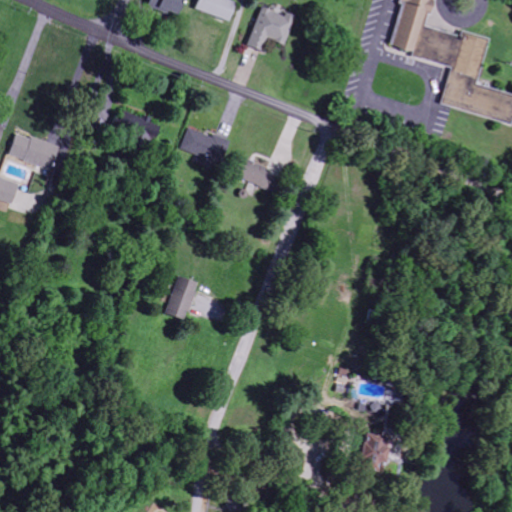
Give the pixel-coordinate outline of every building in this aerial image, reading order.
[(171,15),(173,0),(144,0),(143,11),(171,15)] [(192,0),(189,12),(225,23),(231,4),(219,0),(192,0)] [(506,125),(511,97),(470,87),(481,42),(422,28),(428,0),(395,0),(384,54),(443,68),(434,108),(506,125)] [(289,20),(255,9),(242,48),(257,54),(262,42),(280,48),(289,20)] [(159,128),(120,113),(112,133),(151,148),(159,128)] [(213,167),(224,147),(188,126),(176,147),(213,167)] [(48,171),(55,148),(10,134),(3,158),(48,171)] [(221,172),(268,193),(276,176),(228,155),(221,172)] [(0,202),(7,205),(14,185),(0,180),(0,202)] [(375,468),(377,436),(350,435),(349,467),(375,468)]
